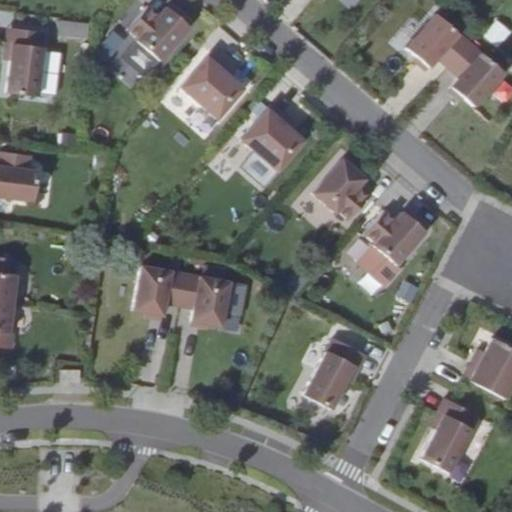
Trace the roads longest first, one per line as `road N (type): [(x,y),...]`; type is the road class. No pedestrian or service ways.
road 1 (residential): [(335,496),(485,215),(235,0)]
road 2 (residential): [(335,496),(234,444),(153,425),(72,413),(0,420)]
